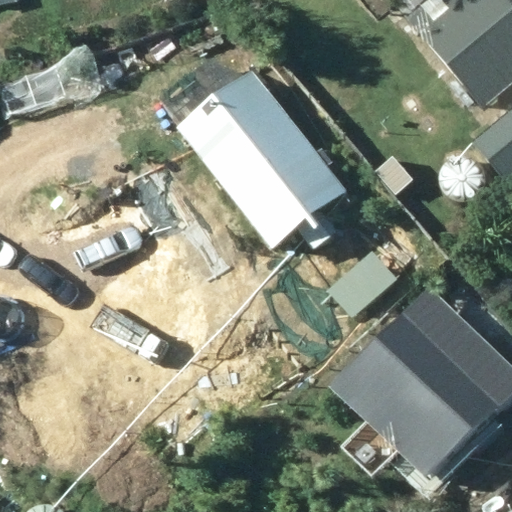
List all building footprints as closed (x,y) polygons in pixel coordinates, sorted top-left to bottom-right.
[(511,0),(425,0),(407,16),(482,105),(511,80),(511,0)] [(188,75),(220,116),(247,95),(254,103),(268,92),(264,86),(266,83),(233,40),(188,75)] [(511,108),(476,141),(510,180),(511,178),(511,108)] [(102,249),(193,362),(265,306),(172,192),(102,249)] [(331,391),(430,485),(511,399),(511,372),(426,291),(331,391)]
